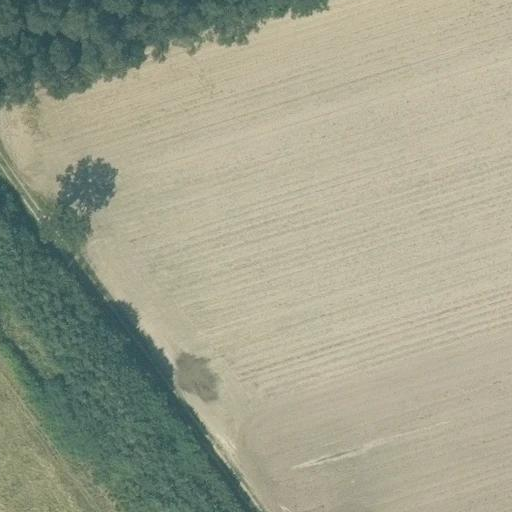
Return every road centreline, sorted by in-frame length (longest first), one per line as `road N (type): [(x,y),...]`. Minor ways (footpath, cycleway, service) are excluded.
road 1 (track): [(0,139),(270,511)]
road 2 (track): [(0,95),(310,0)]
